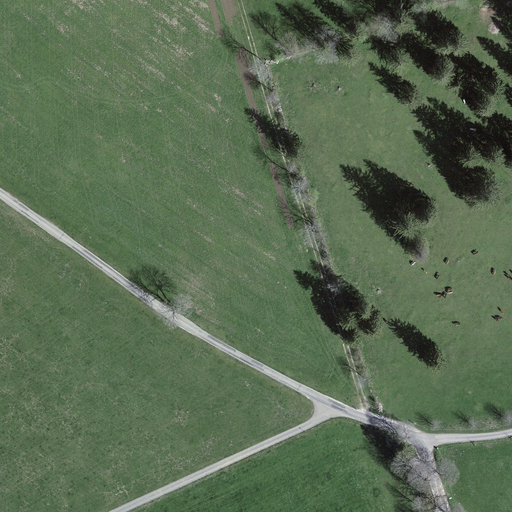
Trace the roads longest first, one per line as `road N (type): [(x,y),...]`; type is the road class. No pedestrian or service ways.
road 1 (unclassified): [(446,511),(421,441),(336,407),(191,331),(0,194)]
road 2 (track): [(367,417),(235,0)]
road 3 (track): [(336,407),(117,511)]
